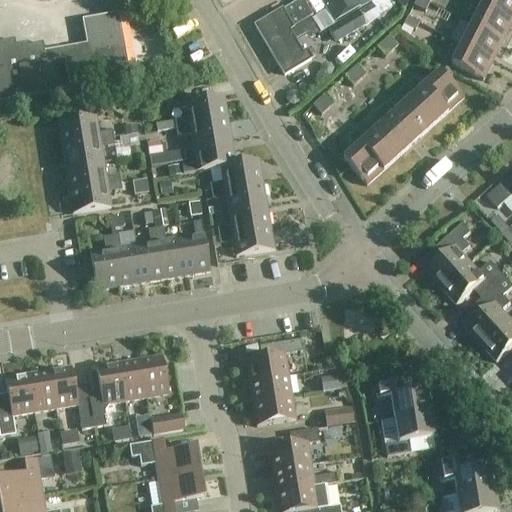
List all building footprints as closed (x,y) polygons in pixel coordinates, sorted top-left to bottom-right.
[(300,25),(312,17),(302,0),(280,13),(291,30),(300,25)] [(356,0),(322,0),(336,25),(362,9),(356,0)] [(417,0),(416,0),(413,8),(424,14),(428,6),(417,0)] [(465,21),(470,6),(452,0),(432,0),(425,21),(438,26),(442,13),(465,21)] [(511,0),(484,0),(480,8),(511,24),(511,0)] [(144,4),(138,6),(140,11),(144,20),(150,17),(144,4)] [(335,45),(379,19),(372,7),(328,33),(335,45)] [(511,24),(480,8),(470,27),(502,44),(511,25),(511,24)] [(86,45),(43,53),(41,46),(14,51),(12,42),(0,43),(0,103),(13,101),(12,94),(21,93),(23,100),(56,93),(51,64),(64,61),(69,86),(117,77),(129,75),(119,16),(118,15),(81,22),(86,45)] [(269,20),(255,29),(286,80),(308,64),(279,15),(269,20)] [(407,19),(403,27),(415,33),(419,25),(407,19)] [(470,27),(461,46),(493,63),(502,44),(470,27)] [(482,83),(493,63),(461,46),(450,66),(482,83)] [(439,74),(359,147),(342,162),(366,188),(463,100),(439,74)] [(156,134),(175,132),(175,130),(227,121),(223,99),(185,105),(187,121),(174,123),(154,126),(156,134)] [(57,126),(61,149),(113,140),(111,133),(98,135),(95,119),(57,126)] [(231,144),(227,121),(175,130),(175,132),(176,138),(190,136),(192,150),(231,144)] [(137,136),(135,127),(123,129),(125,139),(137,136)] [(61,149),(65,171),(103,165),(100,150),(114,148),(113,140),(61,149)] [(160,143),(146,145),(148,159),(162,156),(160,143)] [(234,166),(231,144),(192,150),(195,166),(181,168),(183,176),(210,172),(218,170),(220,170),(220,169),(234,166)] [(141,157),(139,148),(127,150),(129,159),(141,157)] [(221,184),(209,187),(210,194),(262,185),(258,162),(234,166),(220,169),(220,170),(218,170),(221,184)] [(65,171),(68,194),(120,185),(119,178),(106,180),(103,165),(65,171)] [(486,200),(497,211),(511,197),(511,186),(507,181),(486,200)] [(146,194),(145,182),(132,184),(133,196),(146,194)] [(68,194),(72,217),(111,211),(108,195),(121,193),(120,185),(68,194)] [(266,208),(262,185),(210,194),(212,202),(225,199),(228,214),(266,208)] [(188,206),(190,219),(201,217),(199,204),(188,206)] [(210,233),(211,240),(270,230),(266,208),(228,214),(230,229),(210,233)] [(164,213),(152,215),(154,227),(155,231),(164,283),(186,279),(180,241),(165,243),(163,230),(167,229),(164,213)] [(471,229),(483,239),(496,224),(485,214),(471,229)] [(151,215),(142,216),(144,228),(153,227),(154,227),(152,215),(151,215)] [(195,238),(180,241),(186,279),(209,275),(201,223),(192,225),(195,238)] [(426,275),(441,292),(470,265),(462,256),(470,249),(463,242),(470,235),(462,226),(435,250),(443,259),(426,275)] [(219,250),(219,247),(233,245),(235,260),(274,254),(270,230),(211,240),(213,251),(219,250)] [(511,233),(509,230),(500,238),(510,249),(511,247),(511,233)] [(150,246),(135,248),(141,287),(164,283),(155,231),(154,231),(148,232),(150,246)] [(118,237),(110,239),(119,290),(141,287),(135,248),(120,251),(118,237)] [(96,294),(119,290),(110,239),(103,240),(105,254),(89,256),(96,294)] [(511,259),(510,256),(498,265),(507,277),(511,273),(511,259)] [(478,274),(470,265),(441,292),(456,308),(479,288),(487,296),(505,280),(497,271),(490,263),(478,274)] [(509,307),(502,299),(511,290),(511,288),(505,280),(487,296),(481,302),(489,311),(466,331),(481,348),(510,322),(502,313),(509,307)] [(511,324),(510,322),(481,348),(496,365),(511,350),(511,324)] [(245,363),(249,385),(288,379),(284,357),(302,354),(300,342),(275,346),(277,358),(245,363)] [(162,359),(139,363),(146,401),(168,398),(162,359)] [(139,363),(118,366),(124,405),(146,401),(139,363)] [(101,401),(89,403),(93,431),(105,429),(102,409),(124,405),(118,366),(95,370),(101,401)] [(71,370),(49,374),(55,413),(77,409),(81,433),(93,431),(89,403),(77,405),(71,370)] [(49,374),(27,378),(33,416),(55,413),(49,374)] [(10,412),(0,413),(0,439),(15,437),(12,420),(33,416),(27,378),(5,381),(10,412)] [(249,385),(253,407),(291,400),(288,379),(249,385)] [(322,396),(346,391),(338,379),(319,382),(322,396)] [(390,399),(394,422),(433,415),(429,392),(400,397),(398,385),(375,389),(377,401),(390,399)] [(295,423),(291,400),(253,407),(256,429),(295,423)] [(351,410),(323,414),(325,430),(353,425),(351,410)] [(385,448),(387,460),(410,456),(408,444),(437,439),(433,415),(394,422),(381,424),(385,448)] [(181,417),(149,422),(152,439),(184,433),(181,417)] [(150,437),(147,422),(133,425),(135,440),(150,437)] [(68,447),(68,425),(58,425),(57,446),(68,447)] [(296,435),(298,447),(268,452),(272,474),(311,468),(307,447),(319,445),(317,431),(296,435)] [(50,455),(49,447),(48,435),(36,437),(39,457),(50,455)] [(155,466),(157,482),(200,475),(196,449),(165,454),(163,443),(129,448),(131,461),(138,459),(140,469),(155,466)] [(62,457),(65,473),(81,470),(78,454),(62,457)] [(0,479),(0,506),(42,499),(39,483),(54,481),(50,459),(24,464),(26,475),(0,479)] [(454,484),(456,498),(495,491),(491,468),(462,472),(460,461),(437,464),(440,486),(454,484)] [(337,476),(313,480),(311,468),(272,474),(275,496),(325,487),(338,485),(337,476)] [(147,487),(151,510),(150,510),(150,511),(174,511),(174,506),(205,501),(200,475),(157,482),(158,485),(147,487)] [(278,511),(339,511),(339,508),(328,510),(325,487),(275,496),(278,511)] [(498,511),(495,491),(456,498),(439,500),(441,511),(498,511)] [(44,511),(42,499),(0,506),(0,511),(44,511)]
